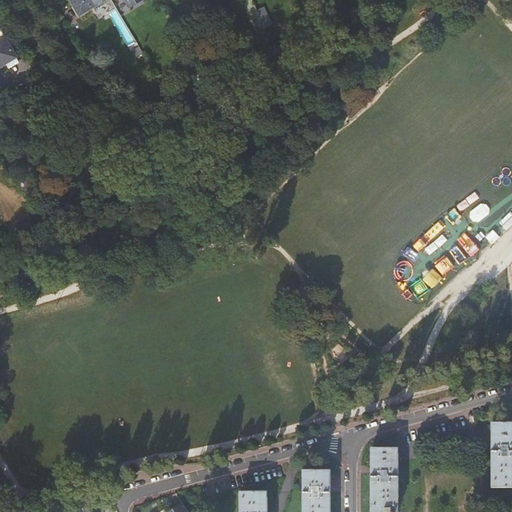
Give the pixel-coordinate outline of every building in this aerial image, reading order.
[(102,0),(125,0),(129,6),(137,0),(69,0),(78,14),(102,0)] [(143,0),(137,0),(129,6),(131,10),(144,2),(143,0)] [(274,25),(265,5),(257,8),(253,0),(242,0),(255,32),(274,25)] [(6,39),(0,42),(0,66),(2,66),(1,64),(16,56),(6,39)] [(377,58),(366,65),(370,71),(381,65),(377,58)] [(492,428),(492,472),(494,472),(494,486),(511,486),(511,421),(494,421),(494,428),(492,428)] [(371,453),(371,497),(374,497),(373,511),(395,511),(395,497),(398,497),(398,453),(395,453),(395,446),(374,446),(374,453),(371,453)] [(303,468),(303,511),(330,511),(330,469),(303,468)] [(243,497),(240,497),(239,511),(266,511),(267,496),(264,496),(264,490),(243,490),(243,497)] [(88,498),(80,502),(85,511),(93,507),(88,498)] [(189,511),(183,503),(168,511),(189,511)]
